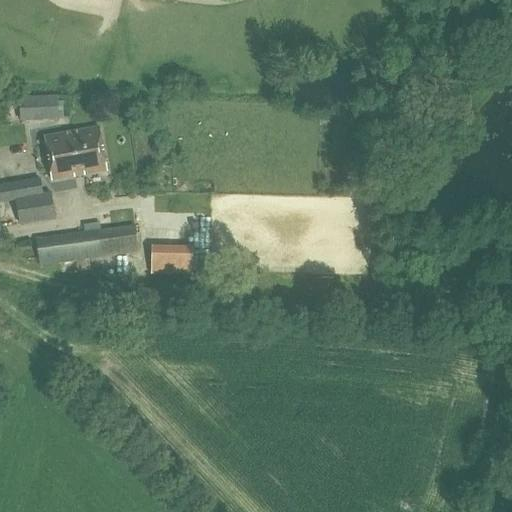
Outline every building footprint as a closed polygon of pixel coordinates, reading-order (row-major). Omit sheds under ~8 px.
[(59,119),(58,103),(58,96),(20,99),(21,121),(59,119)] [(53,180),(107,171),(99,128),(45,137),(53,180)] [(21,224),(56,218),(52,194),(45,195),(42,178),(0,185),(0,202),(17,199),(21,224)] [(99,224),(83,226),(84,233),(37,240),(41,266),(140,252),(136,226),(100,231),(99,224)] [(178,272),(178,251),(154,250),(153,271),(178,272)]
